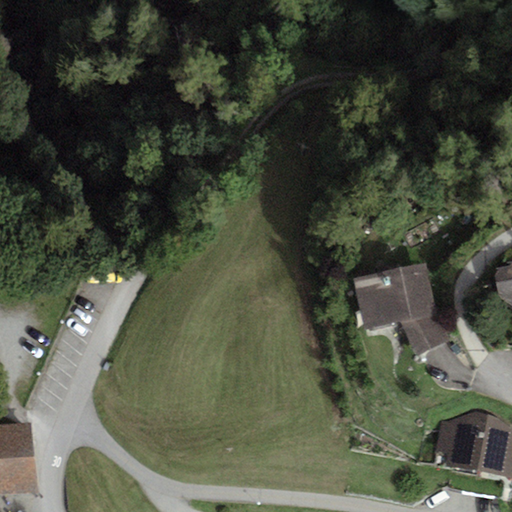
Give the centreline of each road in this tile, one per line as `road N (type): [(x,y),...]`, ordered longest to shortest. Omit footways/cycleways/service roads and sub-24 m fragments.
road 1 (track): [(199,191),(253,122),(308,79),(414,78),(495,30),(507,0)]
road 2 (residential): [(67,419),(199,191)]
road 3 (residential): [(395,511),(162,485)]
road 4 (residential): [(511,393),(464,326),(461,289),(490,250),(511,237)]
